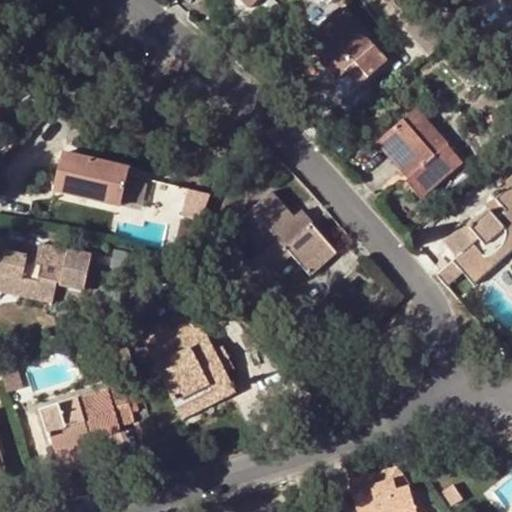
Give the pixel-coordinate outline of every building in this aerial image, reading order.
[(238,0),(249,10),(257,0),(238,0)] [(403,28),(428,56),(452,35),(430,7),(403,28)] [(323,48),(315,56),(336,82),(333,85),(344,99),(385,63),(339,10),(311,35),(323,48)] [(302,42),(315,56),(323,48),(311,35),(302,42)] [(415,173),(408,179),(405,182),(421,201),(461,165),(415,111),(386,138),(415,173)] [(495,114),(485,118),(487,125),(497,122),(495,114)] [(377,144),(408,179),(415,173),(386,138),(377,144)] [(62,154),(54,192),(121,208),(129,170),(62,154)] [(225,191),(212,186),(208,196),(203,210),(216,215),(225,191)] [(462,253),(474,267),(482,259),(492,271),(511,254),(504,245),(511,237),(511,186),(494,202),(504,213),(496,220),(488,211),(444,243),(454,259),(462,253)] [(208,196),(186,191),(180,218),(198,222),(203,210),(208,196)] [(242,272),(254,286),(267,300),(269,302),(282,290),(269,275),(291,256),(305,270),(330,247),(310,225),(303,232),(293,220),(270,195),(238,223),(264,253),(242,272)] [(300,214),(293,220),(303,232),(310,225),(300,214)] [(0,287),(18,292),(18,298),(52,305),(57,288),(84,293),(91,256),(40,245),(37,259),(36,265),(24,263),(26,256),(9,253),(3,251),(4,245),(0,243),(0,287)] [(335,254),(330,247),(305,270),(310,276),(335,254)] [(462,253),(454,259),(451,264),(443,271),(455,284),(474,267),(462,253)] [(37,259),(26,256),(24,263),(36,265),(37,259)] [(482,259),(474,267),(483,277),(492,271),(482,259)] [(267,300),(254,286),(243,296),(256,310),(267,300)] [(18,292),(0,287),(0,294),(18,298),(18,292)] [(145,345),(171,333),(165,320),(139,333),(145,345)] [(196,320),(171,333),(145,345),(178,409),(229,383),(224,373),(232,369),(222,349),(214,353),(196,320)] [(229,383),(178,409),(183,419),(234,393),(229,383)] [(50,440),(57,464),(82,456),(79,446),(88,442),(119,432),(118,426),(132,421),(121,386),(38,413),(47,441),(50,440)] [(82,456),(57,464),(60,474),(94,464),(88,442),(79,446),(82,456)] [(421,511),(396,469),(388,471),(395,493),(407,490),(412,511),(421,511)] [(355,511),(412,511),(407,490),(395,493),(388,471),(347,484),(355,511)]
